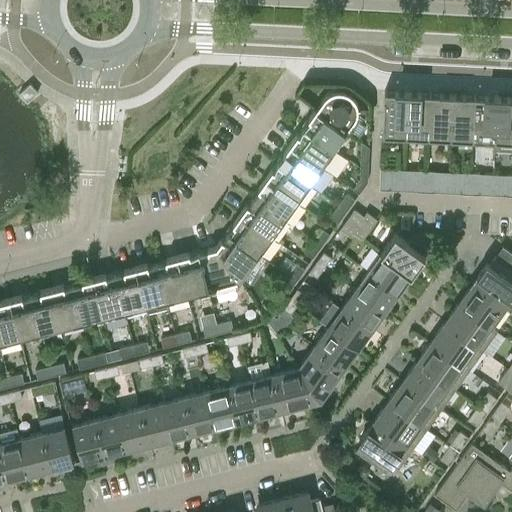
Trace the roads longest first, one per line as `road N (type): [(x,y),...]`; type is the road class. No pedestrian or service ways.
road 1 (unclassified): [(144,30),(511,44)]
road 2 (residential): [(88,242),(195,214),(294,76)]
road 3 (unclassified): [(511,12),(257,0)]
road 4 (residential): [(118,511),(314,461),(332,429)]
road 5 (residential): [(88,242),(96,58)]
road 6 (residential): [(511,205),(384,199)]
